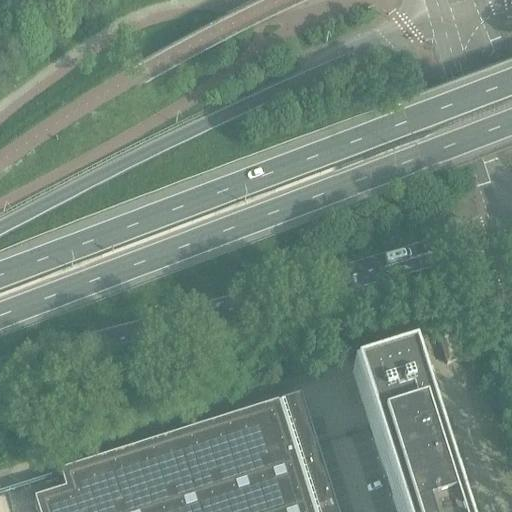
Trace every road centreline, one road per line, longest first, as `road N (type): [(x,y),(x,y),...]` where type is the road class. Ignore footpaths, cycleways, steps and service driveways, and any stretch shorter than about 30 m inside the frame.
road 1 (trunk): [(0,318),(511,124)]
road 2 (trunk): [(511,83),(0,277)]
road 3 (trunk): [(440,24),(202,126),(0,226)]
road 4 (trunk): [(0,365),(382,261)]
road 5 (tertiary): [(440,24),(492,222)]
road 6 (trunk): [(382,261),(459,258),(509,275)]
